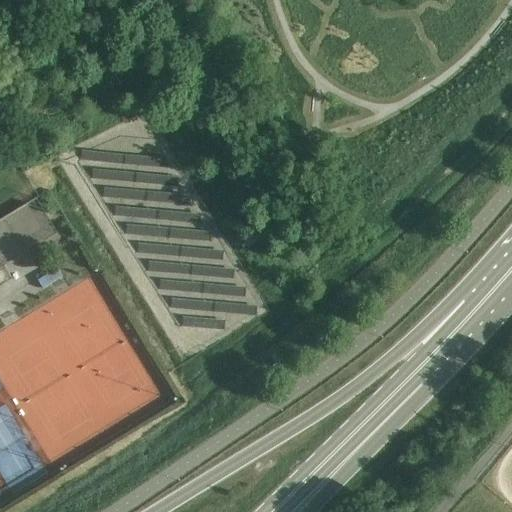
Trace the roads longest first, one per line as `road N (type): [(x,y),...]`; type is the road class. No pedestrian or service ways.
road 1 (secondary): [(511,244),(375,372),(156,511)]
road 2 (secondary): [(380,423),(511,288)]
road 3 (secondary): [(283,511),(380,423)]
